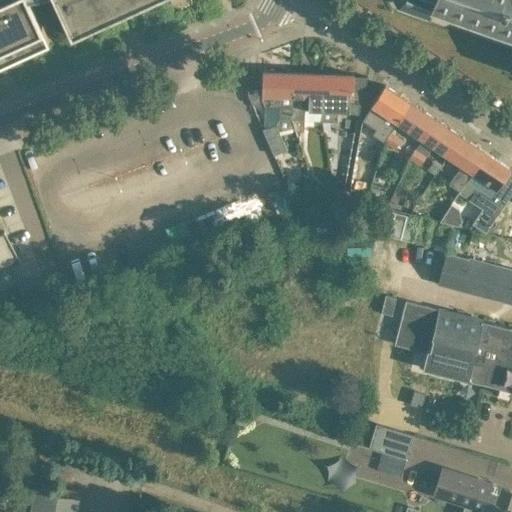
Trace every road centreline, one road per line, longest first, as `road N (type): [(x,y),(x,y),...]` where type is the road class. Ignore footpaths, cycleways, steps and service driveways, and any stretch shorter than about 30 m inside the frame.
road 1 (tertiary): [(0,120),(256,24),(275,0)]
road 2 (residential): [(511,133),(348,23),(300,0)]
road 3 (residential): [(511,451),(374,407)]
